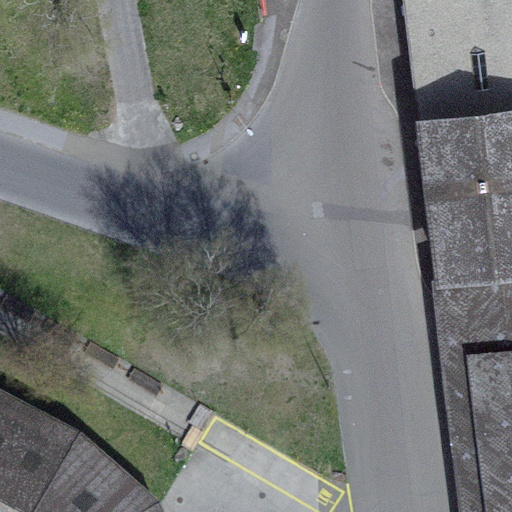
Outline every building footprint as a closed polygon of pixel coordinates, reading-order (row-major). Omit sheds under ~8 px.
[(511,0),(411,0),(415,33),(511,21),(511,0)] [(425,122),(511,111),(511,21),(415,33),(420,78),(425,122)] [(511,111),(425,122),(444,278),(465,276),(470,321),(511,316),(511,111)] [(491,511),(511,511),(511,316),(470,321),(473,352),(491,511)] [(491,511),(473,352),(460,353),(478,511),(491,511)] [(0,511),(141,511),(75,454),(0,414),(0,511)]
